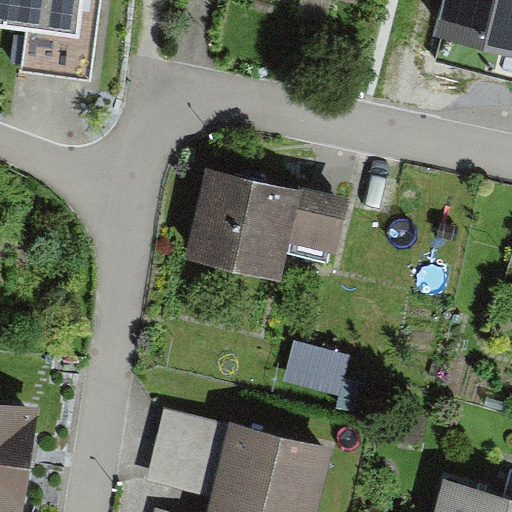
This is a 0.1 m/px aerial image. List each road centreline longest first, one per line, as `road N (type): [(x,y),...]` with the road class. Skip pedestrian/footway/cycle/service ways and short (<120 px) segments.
road 1 (residential): [(126,196),(145,80),(511,155)]
road 2 (residential): [(88,511),(122,313),(126,196)]
road 3 (residential): [(126,196),(0,143)]
